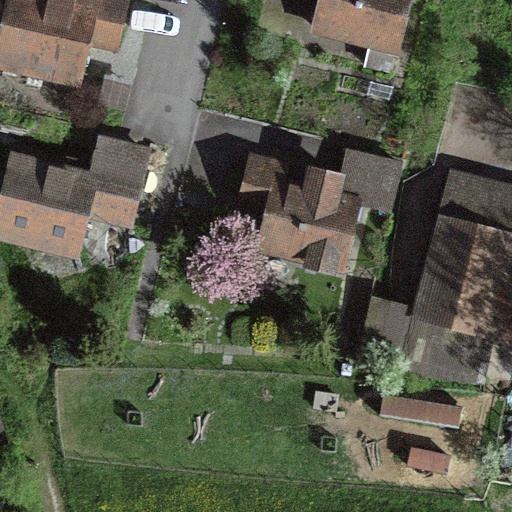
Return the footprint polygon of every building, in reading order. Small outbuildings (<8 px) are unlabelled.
[(127,1),(121,0),(93,0),(92,8),(58,0),(12,0),(0,53),(0,62),(78,81),(87,41),(116,48),(127,1)] [(323,0),(316,28),(396,48),(408,0),(323,0)] [(92,179),(15,160),(0,221),(0,233),(77,252),(90,199),(136,210),(150,153),(101,141),(92,179)] [(335,198),(340,178),(254,157),(243,201),(272,208),(262,245),(342,266),(358,204),(335,198)] [(453,169),(417,308),(373,296),(360,364),(482,381),(492,329),(511,334),(511,202),(481,194),(485,177),(453,169)]
